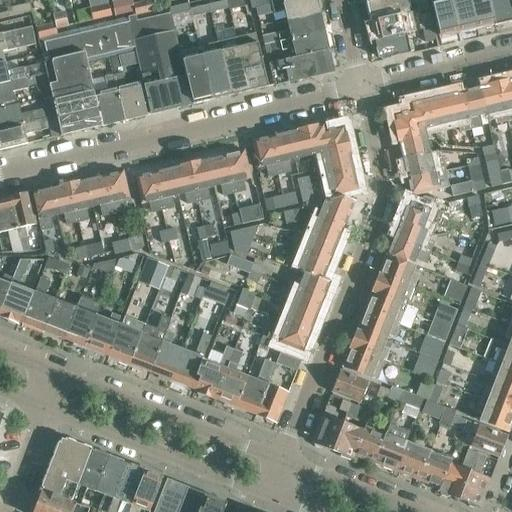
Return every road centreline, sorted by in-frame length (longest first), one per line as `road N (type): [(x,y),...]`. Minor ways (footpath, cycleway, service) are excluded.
road 1 (residential): [(279,460),(385,204),(359,90)]
road 2 (residential): [(0,174),(359,90)]
road 3 (residential): [(279,460),(59,374)]
road 4 (residential): [(45,407),(203,470)]
road 5 (residential): [(359,90),(511,54)]
road 6 (residential): [(414,511),(279,460)]
